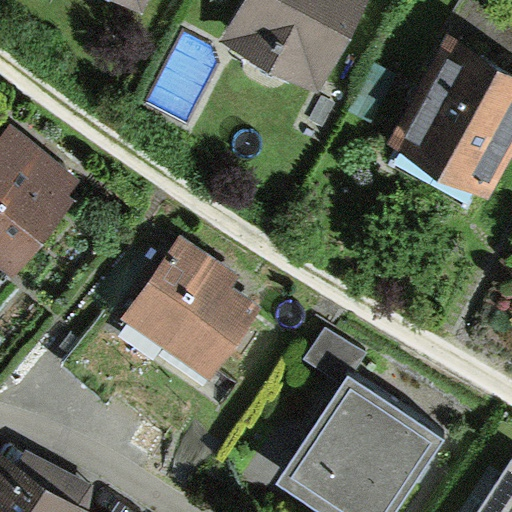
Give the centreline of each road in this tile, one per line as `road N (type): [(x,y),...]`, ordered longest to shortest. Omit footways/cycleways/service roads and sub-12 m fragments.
road 1 (residential): [(511,399),(352,305),(0,60)]
road 2 (residential): [(0,428),(86,446),(183,511)]
